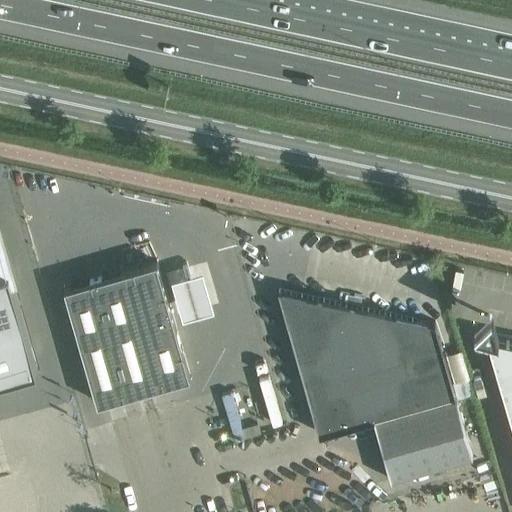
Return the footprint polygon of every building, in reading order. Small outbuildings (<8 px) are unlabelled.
[(93,278),(64,286),(97,401),(124,393),(155,385),(190,375),(157,260),(124,269),(93,278)] [(204,263),(173,273),(184,311),(215,302),(204,263)] [(0,376),(37,366),(37,365),(12,280),(9,269),(9,268),(0,270),(0,376)] [(373,417),(455,394),(435,320),(278,287),(319,432),(373,417)] [(511,339),(490,334),(487,337),(489,340),(511,419),(511,339)] [(455,394),(373,417),(391,480),(473,456),(455,394)]
